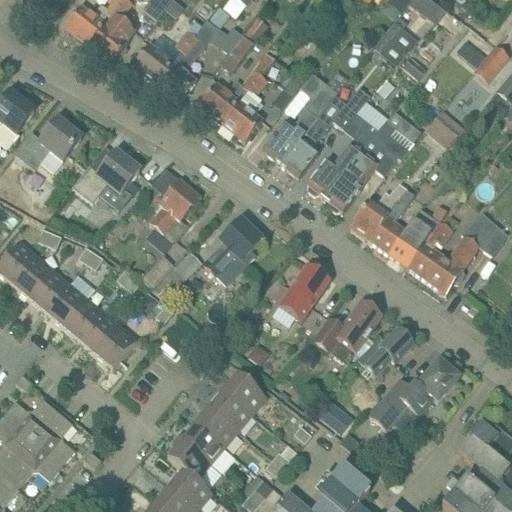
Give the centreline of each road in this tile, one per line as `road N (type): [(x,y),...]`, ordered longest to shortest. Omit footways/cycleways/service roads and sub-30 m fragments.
road 1 (residential): [(498,375),(336,252),(172,143),(0,44)]
road 2 (residential): [(83,511),(132,452),(134,431),(34,340),(14,358),(0,346)]
road 3 (residential): [(406,510),(498,375)]
road 4 (residential): [(296,493),(333,450),(406,510)]
